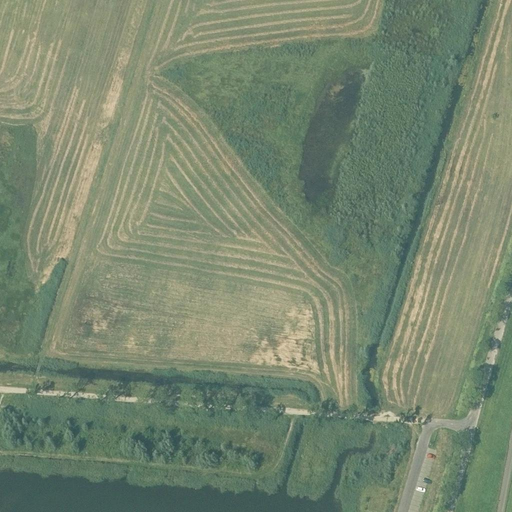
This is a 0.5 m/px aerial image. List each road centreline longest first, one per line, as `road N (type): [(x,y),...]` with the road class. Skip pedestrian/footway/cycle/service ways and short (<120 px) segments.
road 1 (track): [(162,0),(54,350),(310,375),(321,383),(324,414)]
road 2 (track): [(427,423),(0,389)]
road 3 (unclassified): [(447,511),(511,292)]
